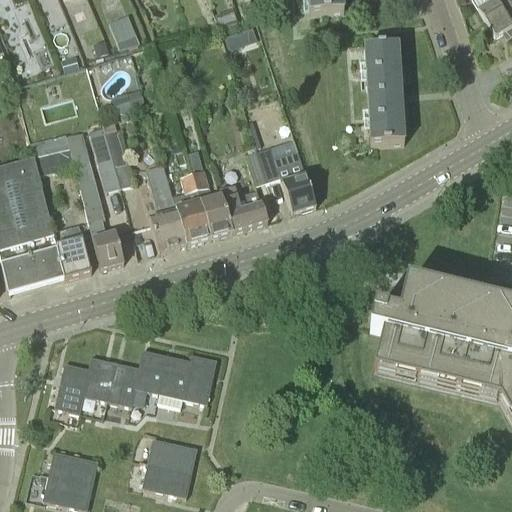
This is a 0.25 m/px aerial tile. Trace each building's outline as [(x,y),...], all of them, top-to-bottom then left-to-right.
[(307,0),(309,19),(343,17),(341,0),(307,0)] [(509,42),(511,39),(511,9),(506,0),(489,0),(491,3),(476,11),(494,42),(504,36),(509,42)] [(250,11),(242,13),(245,22),(253,19),(250,11)] [(139,47),(136,38),(117,45),(120,54),(139,47)] [(238,38),(224,42),(229,56),(242,51),(238,38)] [(104,45),(93,48),(97,61),(108,57),(104,45)] [(369,151),(403,149),(396,50),(364,52),(369,151)] [(60,65),(63,73),(64,77),(79,73),(77,69),(75,60),(60,65)] [(124,98),(129,116),(144,112),(139,93),(124,98)] [(120,194),(105,138),(103,132),(88,136),(104,198),(120,194)] [(134,190),(120,134),(105,138),(120,194),(134,190)] [(88,231),(90,242),(99,275),(122,268),(114,238),(105,240),(101,225),(105,224),(82,138),(66,143),(68,154),(69,154),(74,176),(75,176),(88,231)] [(68,154),(66,143),(65,140),(58,141),(50,144),(30,149),(30,152),(33,163),(68,154)] [(265,188),(279,184),(290,220),(313,213),(296,155),(272,163),(269,152),(255,156),(265,188)] [(61,180),(74,176),(69,154),(68,154),(33,163),(38,182),(60,177),(61,180)] [(197,156),(185,159),(187,167),(199,164),(197,156)] [(265,188),(255,156),(243,160),(253,191),(265,188)] [(51,237),(38,182),(33,163),(4,172),(36,287),(63,280),(64,285),(65,285),(52,237),(51,237)] [(184,251),(171,203),(161,170),(146,174),(148,183),(159,221),(147,224),(157,259),(184,251)] [(9,294),(36,287),(4,172),(0,172),(0,271),(7,300),(10,300),(9,294)] [(207,193),(202,176),(190,180),(209,245),(231,239),(220,200),(217,201),(210,203),(207,193)] [(185,251),(209,245),(190,180),(178,183),(183,200),(171,203),(184,251),(185,251)] [(220,200),(231,239),(235,237),(267,227),(261,208),(260,209),(256,196),(237,201),(234,190),(219,194),(220,200)] [(90,242),(88,231),(78,234),(78,231),(52,237),(65,285),(90,278),(81,245),(90,242)] [(511,313),(417,291),(414,304),(403,301),(399,317),(398,321),(374,315),(369,337),(382,340),(373,377),(499,407),(511,429),(511,313)] [(129,412),(142,356),(141,356),(137,373),(114,367),(106,407),(129,412)] [(157,400),(166,361),(142,356),(129,412),(130,412),(134,395),(157,400)] [(181,405),(191,361),(190,361),(189,366),(166,361),(157,400),(155,408),(179,413),(181,405)] [(191,361),(181,405),(206,410),(215,366),(191,361)] [(78,420),(90,362),(87,374),(63,369),(53,414),(78,420)] [(106,407),(114,367),(90,362),(78,420),(79,420),(83,402),(106,407)] [(196,454),(151,444),(146,469),(190,478),(196,454)] [(53,457),(42,507),(62,511),(74,462),(53,457)] [(86,511),(97,467),(74,462),(62,511),(65,511),(86,511)] [(185,503),(190,478),(146,469),(141,493),(185,503)]
